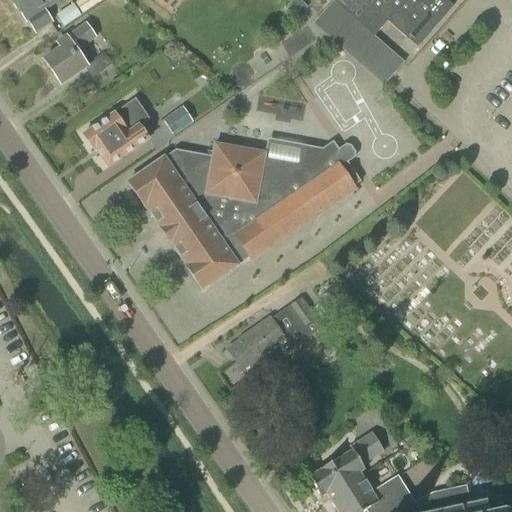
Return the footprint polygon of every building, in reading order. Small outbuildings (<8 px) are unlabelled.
[(11,0),(32,31),(45,22),(39,14),(60,0),(11,0)] [(82,0),(75,4),(82,15),(104,0),(82,0)] [(333,0),(332,2),(373,38),(386,23),(416,49),(453,7),(444,0),(333,0)] [(61,50),(44,62),(61,87),(84,71),(87,69),(87,67),(76,53),(96,39),(85,24),(66,37),(67,39),(58,46),(61,50)] [(92,131),(83,137),(85,139),(94,152),(95,152),(97,156),(108,170),(127,157),(132,153),(139,148),(144,144),(147,142),(145,139),(138,129),(150,121),(135,100),(113,116),(105,122),(100,126),(97,128),(92,131)] [(173,136),(192,123),(182,109),(163,122),(173,136)] [(273,130),(273,139),(297,141),(298,132),(273,130)] [(323,151),(305,148),(269,141),(266,155),(214,145),(212,159),(176,152),(128,184),(145,209),(146,208),(186,267),(185,268),(202,292),(238,268),(237,267),(249,259),(252,264),(356,193),(353,189),(361,184),(347,164),(353,159),(354,154),(349,148),(345,147),(338,151),(334,144),(323,151)] [(321,329),(314,320),(315,319),(301,300),(269,321),(268,321),(250,333),(251,335),(228,351),(242,372),(284,342),(290,350),(321,329)] [(419,511),(396,478),(372,493),(363,479),(329,501),(336,511),(419,511)] [(507,511),(505,511),(506,508),(504,507),(502,497),(487,501),(486,499),(485,499),(485,503),(471,506),(470,502),(469,502),(466,488),(445,492),(431,495),(434,511),(507,511)]
